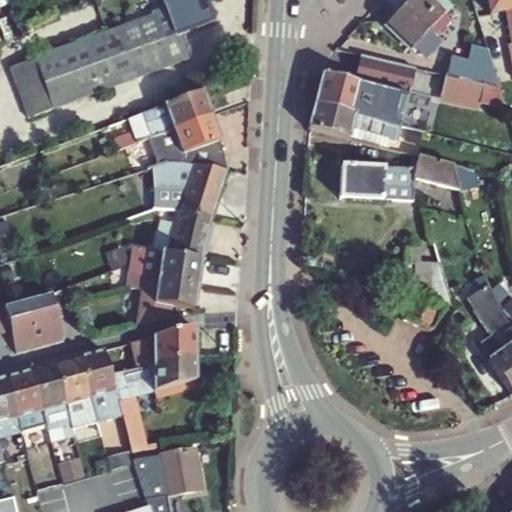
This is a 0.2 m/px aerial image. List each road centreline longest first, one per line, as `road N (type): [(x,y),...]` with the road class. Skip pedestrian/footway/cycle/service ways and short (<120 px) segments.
road 1 (residential): [(0,372),(185,321),(261,319)]
road 2 (unknown): [(38,122),(116,101),(284,31)]
road 3 (secondary): [(347,430),(311,393),(290,345),(272,223)]
road 4 (secondary): [(272,223),(285,0)]
road 5 (track): [(469,419),(299,276)]
road 6 (residential): [(511,429),(434,449),(387,448),(356,436)]
road 7 (residential): [(379,511),(511,442)]
road 8 (secondary): [(261,319),(277,416),(267,453)]
